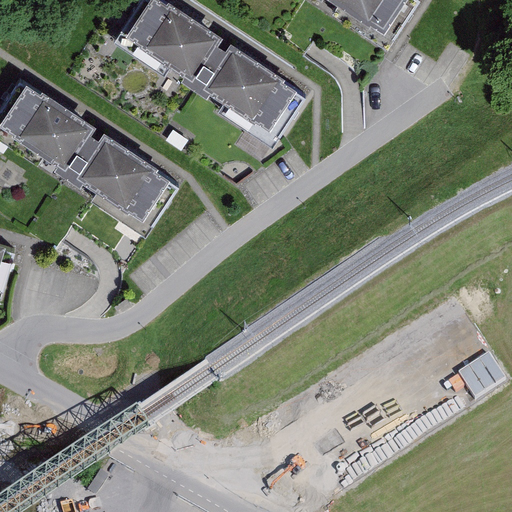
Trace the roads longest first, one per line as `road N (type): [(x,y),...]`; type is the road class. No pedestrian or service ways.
road 1 (residential): [(4,365),(31,335),(131,323),(442,90)]
road 2 (unclassified): [(256,511),(4,365)]
